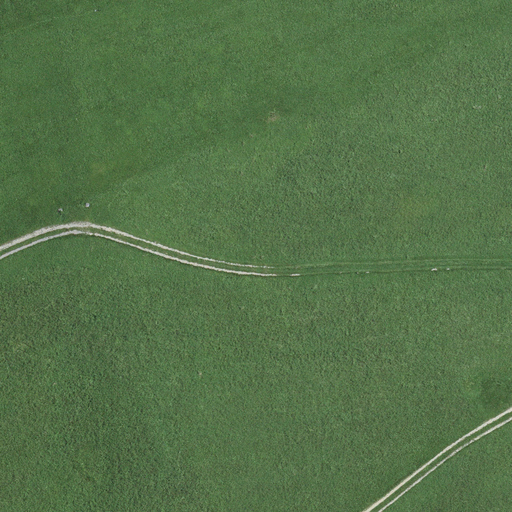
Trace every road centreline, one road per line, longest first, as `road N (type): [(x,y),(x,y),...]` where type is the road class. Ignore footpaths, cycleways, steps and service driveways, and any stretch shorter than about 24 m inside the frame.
road 1 (track): [(511,265),(252,270),(63,228),(0,252)]
road 2 (track): [(374,511),(465,439),(511,414)]
